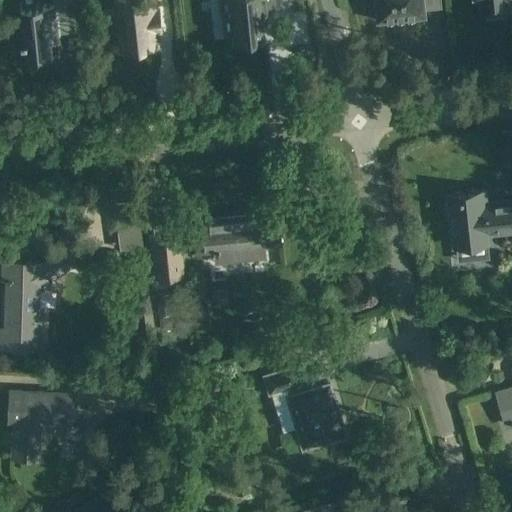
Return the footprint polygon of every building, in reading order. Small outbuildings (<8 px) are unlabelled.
[(153,0),(116,0),(122,48),(158,44),(156,30),(161,29),(159,10),(154,10),(153,0)] [(276,0),(231,0),(233,14),(222,15),(224,36),(235,35),(236,42),(249,41),(264,40),(261,17),(266,16),(266,10),(277,9),(276,0)] [(375,0),(377,21),(425,16),(424,8),(440,7),(439,0),(375,0)] [(511,0),(474,0),(475,1),(481,0),(482,13),(488,12),(488,18),(505,16),(504,11),(509,10),(509,2),(511,2),(511,0)] [(54,6),(20,10),(23,40),(22,41),(22,44),(23,43),(25,58),(47,56),(52,55),(51,39),(56,38),(57,38),(57,40),(58,40),(55,5),(54,5),(54,6)] [(454,246),(457,246),(487,242),(490,242),(489,233),(511,230),(511,199),(493,201),(493,203),(486,204),(484,190),(448,194),(449,201),(446,202),(448,218),(451,218),(454,246)] [(214,251),(264,246),(282,244),(278,212),(194,221),(197,253),(214,251)] [(181,237),(151,240),(154,280),(185,276),(181,237)] [(40,307),(41,283),(41,275),(48,271),(50,274),(77,259),(69,246),(40,263),(40,260),(10,260),(7,349),(39,350),(40,307)] [(161,318),(171,317),(172,317),(171,295),(157,296),(158,317),(161,317),(161,318)] [(153,323),(150,304),(137,306),(140,325),(153,323)] [(172,332),(171,317),(161,318),(162,332),(172,332)] [(296,364),(265,373),(270,391),(287,386),(289,394),(288,394),(304,446),(326,439),(327,442),(344,437),(343,434),(346,433),(340,412),(337,413),(334,403),(337,403),(330,381),(300,391),(297,383),(301,382),(296,364)] [(117,374),(116,404),(154,405),(154,375),(117,374)] [(511,388),(498,392),(507,424),(511,422),(511,388)] [(12,390),(11,420),(15,420),(14,455),(35,455),(37,421),(67,423),(66,442),(89,443),(90,409),(69,406),(70,392),(12,390)] [(287,402),(272,403),(274,444),(289,444),(287,402)] [(335,511),(332,500),(302,509),(302,511),(335,511)]
